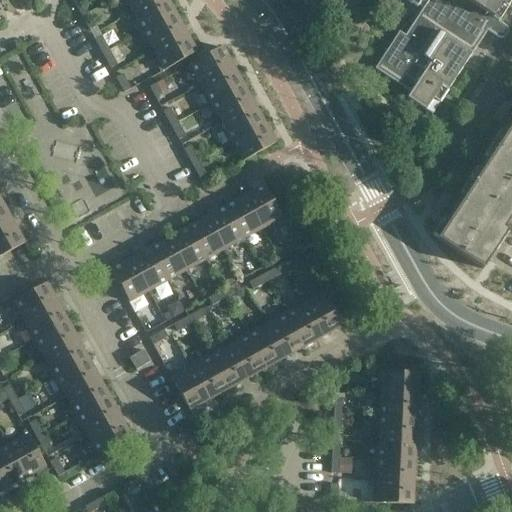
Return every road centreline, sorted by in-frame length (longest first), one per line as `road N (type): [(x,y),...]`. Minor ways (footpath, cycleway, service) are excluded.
road 1 (tertiary): [(250,0),(423,298),(457,328),(511,349)]
road 2 (tertiary): [(511,334),(458,311),(432,285),(270,0)]
road 3 (residential): [(67,265),(175,210),(119,110),(89,106),(40,17)]
road 4 (residential): [(67,265),(164,447),(47,511)]
road 5 (residential): [(0,135),(67,265)]
